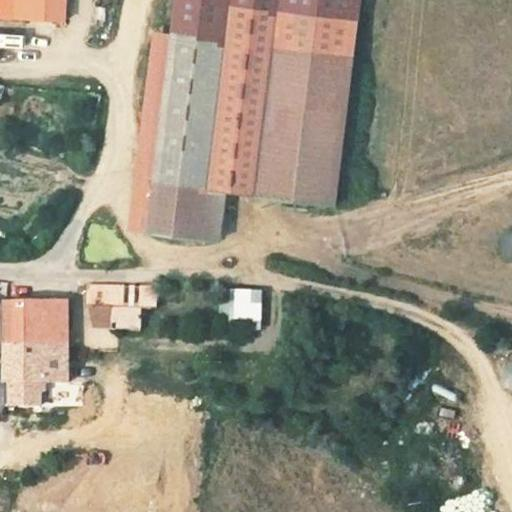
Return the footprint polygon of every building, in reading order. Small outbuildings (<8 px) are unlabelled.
[(314,0),(189,0),(188,8),(372,27),(374,6),(314,0)] [(372,27),(188,8),(188,16),(168,209),(238,217),(247,168),(355,179),(372,27)] [(168,209),(188,16),(169,14),(150,207),(168,209)] [(486,250),(506,255),(511,235),(491,231),(486,250)] [(0,260),(0,273),(12,274),(11,267),(0,260)] [(122,313),(150,314),(151,296),(154,268),(103,264),(103,289),(123,291),(122,313)] [(172,270),(154,268),(151,296),(170,296),(172,270)] [(23,290),(12,289),(13,331),(21,331),(48,331),(70,332),(74,272),(24,274),(24,275),(23,290)] [(0,289),(0,330),(13,331),(12,289),(0,289)] [(123,291),(103,289),(112,312),(122,313),(123,291)] [(260,313),(263,293),(236,289),(234,310),(260,313)] [(48,331),(21,331),(18,364),(16,395),(32,379),(34,358),(68,361),(70,341),(48,331)] [(68,361),(34,358),(32,379),(93,385),(94,363),(68,361)] [(18,364),(0,379),(0,410),(16,395),(18,364)] [(419,417),(440,425),(444,413),(424,405),(419,417)]
